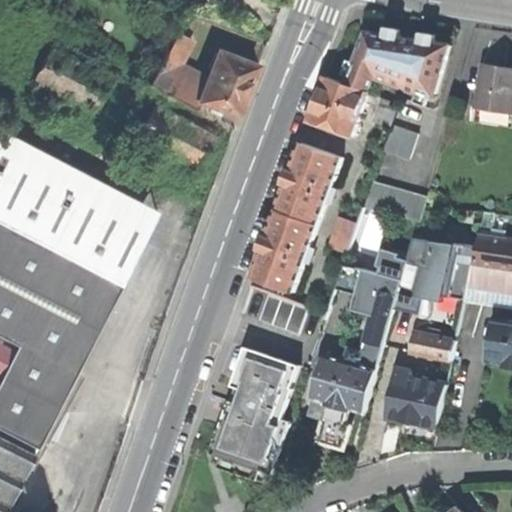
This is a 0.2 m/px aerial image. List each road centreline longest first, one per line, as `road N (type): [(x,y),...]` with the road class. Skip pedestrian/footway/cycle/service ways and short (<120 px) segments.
road 1 (secondary): [(319,0),(134,511)]
road 2 (residential): [(295,511),(411,469),(511,464)]
